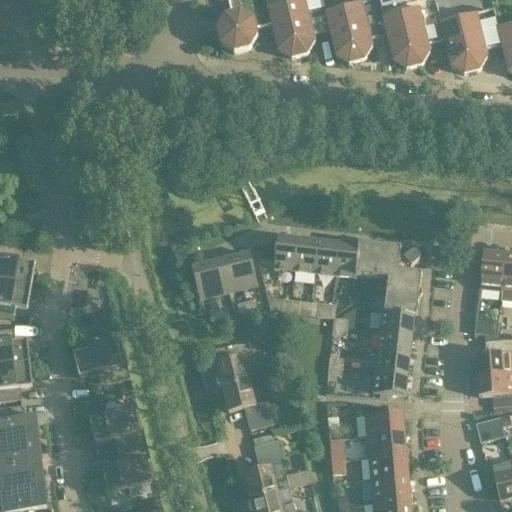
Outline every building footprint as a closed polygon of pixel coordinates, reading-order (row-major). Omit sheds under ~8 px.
[(256,33),(272,29),(265,0),(236,0),(228,2),(232,19),(225,20),(217,33),(221,49),(234,57),(250,53),(257,39),(256,33)] [(313,38),(329,34),(320,0),(265,0),(272,29),(278,54),(292,62),(307,58),(315,45),(313,38)] [(320,0),(329,34),(336,59),(349,67),(364,63),(372,50),(371,43),(387,39),(377,0),(320,0)] [(377,0),(387,39),(393,64),(407,73),(422,69),(430,55),(428,49),(444,45),(441,26),(434,0),(377,0)] [(479,74),(487,61),(485,54),(502,50),(498,31),(494,13),(441,26),(444,45),(444,44),(451,70),(464,78),(479,74)] [(511,28),(498,31),(502,50),(508,75),(511,77),(511,28)] [(277,240),(274,272),(296,275),(299,243),(277,240)] [(299,243),(296,275),(316,277),(320,245),(299,243)] [(320,245),(316,277),(337,279),(340,247),(320,245)] [(340,247),(337,279),(356,282),(356,281),(358,249),(340,247)] [(358,249),(356,281),(357,279),(378,282),(376,292),(387,293),(385,314),(414,319),(417,319),(421,277),(398,274),(401,251),(359,247),(358,249)] [(0,284),(31,290),(35,267),(24,264),(26,253),(0,248),(0,284)] [(479,292),(501,295),(504,257),(483,255),(479,292)] [(236,259),(244,293),(258,289),(249,256),(236,259)] [(511,258),(504,257),(501,295),(501,304),(511,305),(511,258)] [(222,263),(230,296),(244,293),(236,259),(222,263)] [(208,266),(216,299),(230,296),(222,263),(208,266)] [(200,303),(216,299),(208,266),(192,270),(200,303)] [(0,320),(13,323),(16,311),(27,313),(31,290),(0,284),(0,320)] [(270,315),(281,316),(290,317),(291,304),(283,303),(267,301),(270,315)] [(246,305),(248,315),(257,312),(255,303),(246,305)] [(291,304),(290,317),(308,319),(309,306),(291,304)] [(237,308),(240,317),(248,315),(246,305),(237,308)] [(309,306),(308,319),(326,321),(327,308),(309,306)] [(327,308),(326,321),(331,322),(335,318),(336,309),(327,308)] [(218,313),(221,322),(229,320),(227,310),(218,313)] [(353,311),(338,322),(334,325),(333,330),(346,331),(356,332),(359,312),(353,311)] [(209,315),(212,324),(221,322),(218,313),(209,315)] [(382,314),(380,335),(412,338),(414,319),(385,314),(382,314)] [(498,325),(476,323),(474,337),(497,339),(498,325)] [(345,340),(346,331),(333,330),(332,339),(345,340)] [(0,369),(30,366),(27,343),(15,344),(14,332),(0,334),(0,369)] [(380,335),(377,355),(410,359),(412,338),(380,335)] [(475,358),(477,379),(511,375),(511,342),(488,344),(489,357),(475,358)] [(106,388),(130,382),(126,367),(121,368),(116,346),(73,357),(79,380),(103,374),(106,388)] [(377,355),(375,376),(407,379),(410,359),(377,355)] [(215,366),(221,391),(249,384),(242,359),(215,366)] [(330,361),(329,369),(342,371),(343,363),(330,361)] [(0,405),(22,403),(20,391),(32,390),(30,366),(0,369),(0,405)] [(341,380),(342,371),(329,369),(328,378),(341,380)] [(493,411),(511,409),(511,375),(477,379),(478,400),(492,399),(493,411)] [(375,376),(373,396),(405,400),(407,379),(375,376)] [(221,391),(228,416),(244,412),(249,434),(273,428),(267,405),(255,408),(249,384),(221,391)] [(0,447),(39,443),(36,420),(24,421),(23,409),(0,411),(0,447)] [(119,441),(123,454),(147,448),(143,433),(138,434),(132,412),(90,423),(96,445),(119,441)] [(365,418),(367,441),(404,437),(402,415),(365,418)] [(509,419),(500,421),(502,431),(511,428),(509,419)] [(338,421),(327,422),(328,430),(339,429),(338,421)] [(500,421),(478,427),(483,447),(502,442),(499,431),(502,431),(500,421)] [(367,441),(369,462),(406,459),(404,437),(367,441)] [(0,470),(41,466),(39,443),(0,447),(0,470)] [(330,444),(331,458),(331,465),(345,464),(343,443),(330,444)] [(259,472),(253,474),(243,476),(249,501),(276,494),(311,486),(308,473),(285,479),(282,467),(283,467),(277,444),(253,450),(259,472)] [(145,464),(150,462),(147,448),(123,454),(126,467),(102,473),(108,496),(151,486),(145,464)] [(369,462),(371,484),(408,480),(406,459),(369,462)] [(331,465),(332,473),(333,478),(346,477),(345,464),(331,465)] [(499,505),(511,502),(511,469),(510,464),(490,469),(499,505)] [(41,466),(0,470),(0,492),(2,493),(44,488),(41,466)] [(371,484),(373,505),(410,502),(408,480),(371,484)] [(2,493),(0,492),(0,511),(44,511),(47,511),(44,488),(2,493)] [(279,506),(276,494),(249,501),(252,511),(293,511),(291,503),(279,506)] [(337,502),(339,510),(349,507),(347,500),(337,502)] [(411,511),(410,502),(373,505),(373,511),(411,511)] [(159,511),(157,503),(136,508),(137,511),(159,511)]
